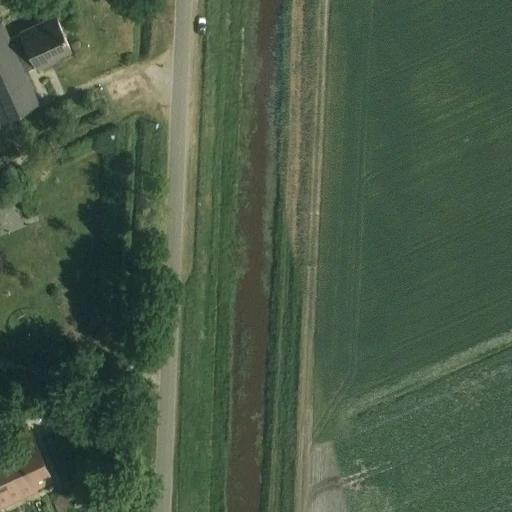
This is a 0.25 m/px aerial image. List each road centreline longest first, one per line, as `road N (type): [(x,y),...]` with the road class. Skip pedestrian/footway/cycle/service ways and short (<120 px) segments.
road 1 (tertiary): [(162,511),(184,0)]
road 2 (track): [(301,511),(323,0)]
